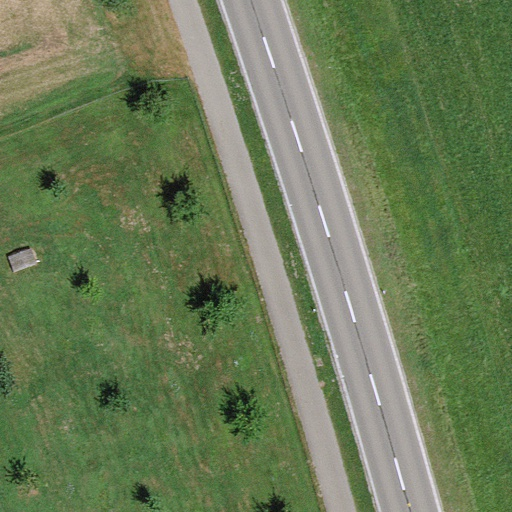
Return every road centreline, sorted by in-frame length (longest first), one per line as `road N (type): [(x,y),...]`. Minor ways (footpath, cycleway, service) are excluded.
road 1 (track): [(332,511),(274,307),(171,0)]
road 2 (secondary): [(404,511),(339,260),(249,0)]
